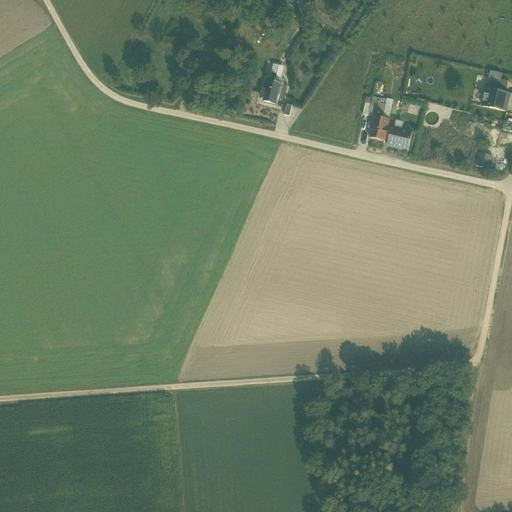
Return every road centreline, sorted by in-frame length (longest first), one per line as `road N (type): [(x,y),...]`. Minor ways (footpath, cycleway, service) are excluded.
road 1 (unclassified): [(511,184),(97,94),(42,0)]
road 2 (track): [(475,370),(0,401)]
road 3 (track): [(511,187),(466,427)]
